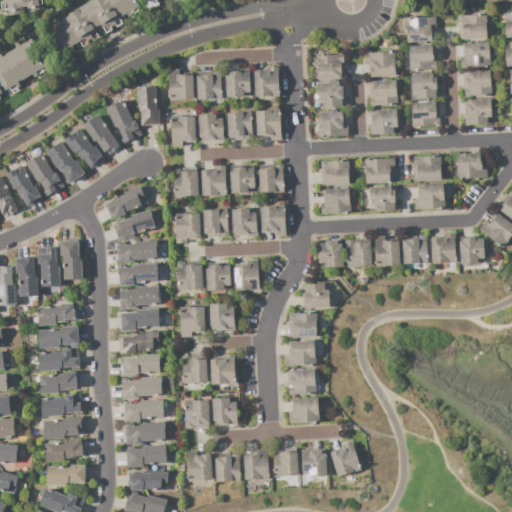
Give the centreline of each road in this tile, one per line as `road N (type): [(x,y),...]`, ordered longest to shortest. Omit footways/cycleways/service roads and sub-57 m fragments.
road 1 (residential): [(0,149),(170,47),(329,11)]
road 2 (residential): [(296,0),(164,32),(107,58),(0,130)]
road 3 (residential): [(102,511),(108,486),(96,238),(80,204)]
road 4 (residential): [(286,2),(299,247)]
road 5 (residential): [(298,229),(464,220),(511,167)]
road 6 (residential): [(294,152),(511,140)]
road 7 (residential): [(299,247),(267,331),(269,435)]
road 8 (residential): [(215,437),(336,431)]
road 9 (residential): [(355,23),(375,0),(326,3),(338,20),(355,23)]
